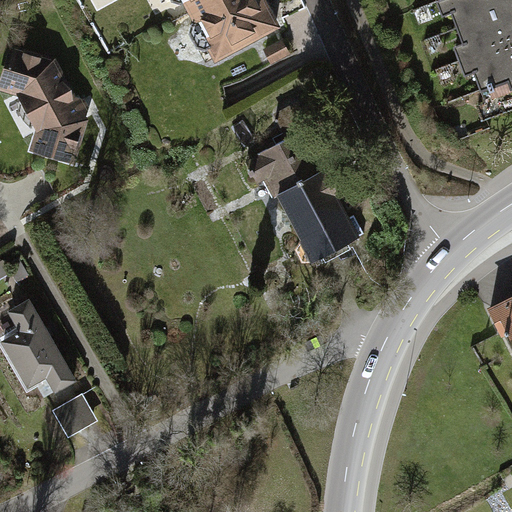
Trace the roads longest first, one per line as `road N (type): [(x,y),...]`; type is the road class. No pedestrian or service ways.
road 1 (residential): [(13,511),(324,350),(382,350)]
road 2 (residential): [(450,250),(414,203),(319,0)]
road 3 (secondary): [(340,511),(382,350)]
road 4 (secondary): [(382,350),(450,250)]
